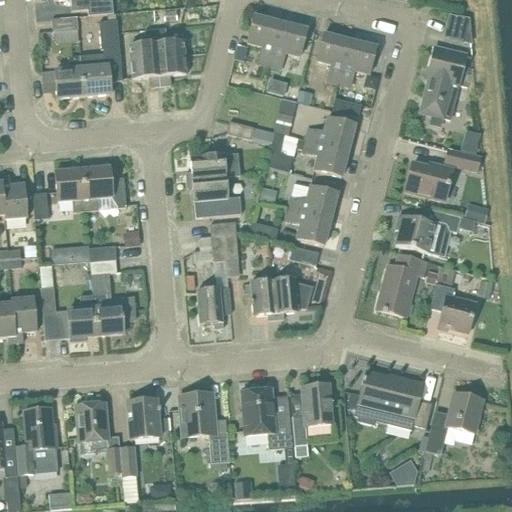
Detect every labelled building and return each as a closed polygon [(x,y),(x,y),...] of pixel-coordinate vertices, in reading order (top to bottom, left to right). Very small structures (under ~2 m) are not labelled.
[(52,0),(53,3),(86,0),(86,5),(85,6),(86,18),(113,16),(112,4),(99,4),(98,0),(52,0)] [(449,39),(469,45),(468,21),(450,17),(447,26),(449,39)] [(50,21),(51,35),(77,32),(75,19),(50,21)] [(269,68),(279,25),(253,19),(246,45),(261,49),(257,65),(269,68)] [(79,59),(80,71),(83,99),(110,96),(109,84),(122,83),(116,23),(97,25),(99,53),(101,53),(101,57),(79,59)] [(306,32),(279,25),(269,68),(279,70),(283,55),(299,59),(306,32)] [(157,62),(184,60),(183,43),(166,45),(164,31),(154,32),(157,62)] [(157,62),(154,32),(144,33),(145,46),(128,47),(130,64),(157,62)] [(338,85),(349,43),(323,36),(316,63),(329,67),(325,82),(338,85)] [(349,43),(338,85),(350,88),(354,73),(368,77),(375,50),(349,43)] [(237,48),(234,62),(244,64),(247,51),(237,48)] [(420,115),(439,120),(443,120),(451,87),(458,89),(466,57),(433,49),(426,81),(428,81),(420,115)] [(186,76),(184,60),(157,62),(159,88),(170,87),(169,78),(186,76)] [(157,62),(130,64),(131,81),(148,80),(149,89),(159,88),(157,62)] [(83,99),(80,71),(54,73),(55,93),(56,101),(83,99)] [(43,74),(41,74),(41,76),(43,94),(45,94),(55,93),(54,73),(43,74)] [(270,82),(267,94),(283,98),(286,87),(270,82)] [(307,106),(310,94),(299,91),(295,103),(307,106)] [(296,104),(282,100),(274,135),(287,138),(296,104)] [(335,101),(332,113),(358,120),(361,107),(335,101)] [(304,142),(347,153),(354,127),(326,120),(323,134),(307,130),(304,142)] [(253,130),(248,129),(229,124),(226,136),(250,142),(253,130)] [(253,130),(250,142),(270,147),(273,135),(272,134),(253,130)] [(466,133),(461,151),(476,155),(479,143),(480,136),(478,136),(466,133)] [(284,139),(273,137),(266,170),(286,175),(289,162),(280,159),(284,139)] [(347,153),(304,142),(301,154),(316,158),(313,173),(321,175),(340,180),(347,153)] [(473,174),(477,160),(448,152),(444,166),(473,174)] [(225,179),(225,180),(239,178),(237,156),(189,160),(191,175),(185,175),(186,183),(225,179)] [(452,172),(446,171),(435,168),(434,172),(412,166),(404,194),(443,204),(452,172)] [(109,170),(81,172),(85,213),(97,212),(96,201),(111,200),(118,210),(116,210),(117,211),(126,211),(123,180),(110,181),(109,170)] [(266,170),(263,181),(285,187),(288,175),(286,175),(266,170)] [(85,213),(81,172),(54,174),(57,204),(71,203),(72,214),(85,213)] [(8,178),(1,179),(5,222),(27,221),(24,186),(9,188),(8,178)] [(227,200),(225,180),(225,179),(186,183),(186,190),(192,190),(195,221),(240,217),(239,199),(227,200)] [(279,187),(263,183),(257,205),(273,209),(279,187)] [(289,199),(286,211),(330,222),(336,196),(309,189),(305,203),(289,199)] [(32,197),(34,223),(48,222),(46,196),(32,197)] [(484,223),(487,209),(467,204),(463,218),(484,223)] [(422,210),(419,222),(398,217),(395,232),(399,233),(395,247),(442,259),(448,233),(456,235),(457,230),(471,234),(474,223),(422,210)] [(330,222),(286,211),(283,223),(299,227),(295,241),(303,243),(323,248),(330,222)] [(223,238),(235,237),(234,225),(209,227),(210,239),(223,238)] [(279,232),(253,225),(250,237),(276,244),(279,232)] [(127,248),(139,247),(138,235),(126,236),(127,248)] [(235,237),(223,238),(225,263),(238,262),(235,237)] [(210,239),(198,240),(199,253),(211,252),(212,264),(225,263),(223,238),(210,239)] [(89,265),(113,263),(114,263),(113,250),(88,252),(89,265)] [(318,256),(294,250),(291,262),(315,269),(318,256)] [(88,251),(74,252),(75,266),(89,265),(88,252),(88,251)] [(17,254),(5,255),(6,263),(18,262),(17,254)] [(405,320),(410,301),(416,278),(420,279),(424,264),(397,257),(394,270),(387,268),(375,312),(405,320)] [(19,270),(18,262),(6,263),(6,271),(19,270)] [(113,263),(89,265),(90,278),(114,276),(113,263)] [(441,269),(438,282),(453,286),(457,273),(441,269)] [(427,274),(425,283),(435,286),(437,276),(427,274)] [(270,283),(274,322),(283,321),(282,316),(297,314),(296,312),(306,311),(311,290),(294,285),(294,281),(270,283)] [(478,299),(489,301),(492,284),(482,281),(478,299)] [(274,322),(270,283),(249,285),(252,318),(267,317),(267,323),(274,322)] [(435,287),(434,291),(429,311),(442,314),(438,328),(467,335),(474,307),(450,301),(452,291),(435,287)] [(40,290),(42,316),(55,314),(53,289),(40,290)] [(227,291),(216,292),(196,294),(199,327),(213,326),(214,331),(222,331),(221,317),(230,316),(227,291)] [(105,296),(92,297),(93,311),(96,338),(123,336),(122,324),(135,323),(133,300),(118,301),(119,309),(106,310),(105,296)] [(96,338),(93,311),(92,297),(79,299),(80,312),(66,313),(69,341),(69,345),(85,343),(85,339),(96,338)] [(33,301),(11,303),(15,345),(22,344),(21,335),(36,334),(33,301)] [(15,345),(11,303),(8,303),(9,306),(0,307),(0,340),(6,340),(7,346),(15,345)] [(357,406),(358,407),(355,421),(372,426),(373,422),(385,424),(388,414),(413,420),(411,427),(425,431),(432,406),(418,402),(422,385),(397,379),(397,381),(365,373),(363,381),(362,381),(361,385),(362,385),(359,398),(357,406)] [(332,428),(330,407),(328,387),(300,389),(303,418),(291,419),(294,450),(306,449),(304,431),(332,428)] [(292,452),(291,438),(289,418),(273,420),(270,392),(240,394),(244,439),(265,438),(266,454),(292,452)] [(454,395),(449,415),(445,429),(473,436),(481,402),(454,395)] [(350,396),(347,407),(356,410),(357,406),(359,398),(350,396)] [(229,465),(228,454),(226,435),(214,436),(211,397),(179,400),(182,440),(208,437),(211,467),(229,465)] [(160,442),(157,410),(156,401),(126,404),(129,444),(160,442)] [(107,444),(105,426),(103,406),(75,409),(79,447),(107,444)] [(14,450),(15,452),(17,477),(33,476),(30,453),(56,450),(54,435),(52,435),(50,411),(23,413),(26,449),(14,450)] [(17,477),(15,452),(3,453),(0,424),(0,423),(0,471),(3,471),(4,480),(17,479),(17,477)] [(440,457),(445,434),(429,430),(427,439),(423,454),(440,457)] [(421,438),(417,452),(423,454),(427,439),(421,438)] [(306,449),(294,450),(295,461),(307,460),(306,449)] [(118,453),(120,479),(120,481),(134,480),(132,452),(118,453)] [(120,479),(118,453),(106,454),(108,480),(120,479)] [(391,473),(396,487),(411,486),(414,473),(407,464),(391,473)] [(134,480),(120,481),(122,504),(136,503),(134,480)] [(301,480),(299,489),(312,493),(315,484),(301,480)] [(251,488),(236,489),(237,501),(252,500),(251,488)] [(48,497),(49,511),(55,511),(71,511),(70,495),(48,497)] [(17,498),(7,498),(8,511),(17,511),(17,498)]
